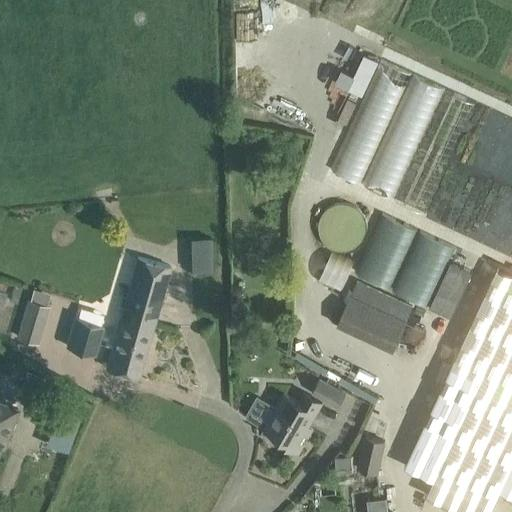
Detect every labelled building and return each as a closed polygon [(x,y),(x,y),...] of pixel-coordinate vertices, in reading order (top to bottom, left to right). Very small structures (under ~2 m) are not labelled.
[(359,104),(333,171),(399,197),(444,84),(381,59),(371,85),(359,81),(351,101),(359,104)] [(358,243),(359,206),(325,204),(323,241),(358,243)] [(333,249),(319,279),(341,290),(355,260),(333,249)] [(137,257),(106,368),(138,377),(170,266),(137,257)] [(450,261),(429,306),(451,316),(472,271),(450,261)] [(511,274),(496,267),(404,466),(433,479),(493,507),(501,490),(511,495),(511,274)] [(396,347),(414,302),(356,279),(338,324),(396,347)] [(30,298),(49,302),(51,291),(32,287),(30,298)] [(17,336),(39,342),(49,306),(28,300),(17,336)] [(102,326),(75,318),(67,345),(95,353),(102,326)] [(319,378),(312,391),(338,406),(346,392),(330,383),(332,379),(336,372),(320,364),(316,369),(313,374),(319,378)] [(298,401),(283,393),(263,428),(279,437),(277,441),(299,453),(312,429),(308,427),(322,402),(304,392),(298,401)] [(0,446),(3,440),(6,441),(18,409),(0,402),(0,446)] [(377,473),(385,441),(365,436),(358,468),(377,473)] [(388,511),(388,496),(369,497),(369,511),(388,511)]
